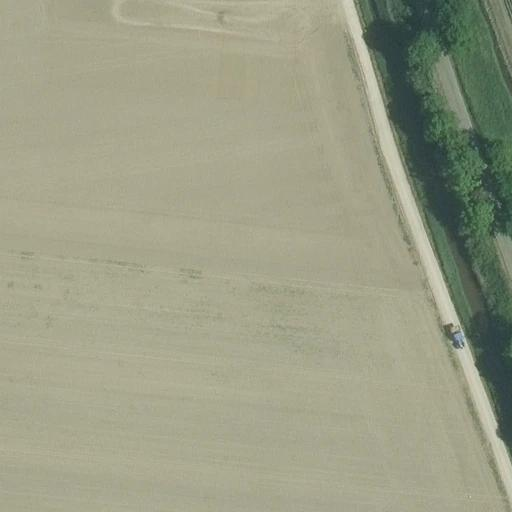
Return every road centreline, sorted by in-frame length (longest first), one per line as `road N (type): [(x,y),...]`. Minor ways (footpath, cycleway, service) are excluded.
road 1 (track): [(511,494),(413,221),(345,0)]
road 2 (unclassified): [(511,260),(421,0)]
